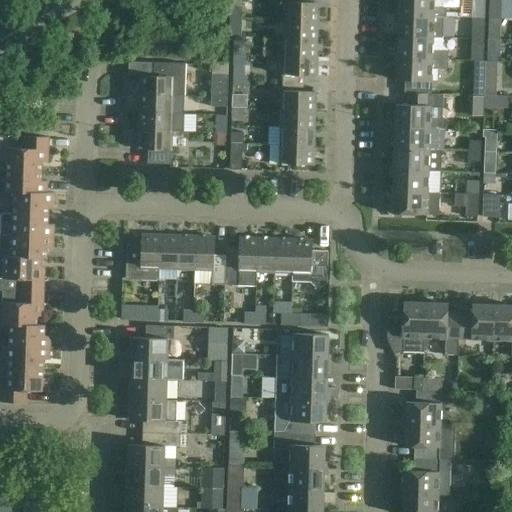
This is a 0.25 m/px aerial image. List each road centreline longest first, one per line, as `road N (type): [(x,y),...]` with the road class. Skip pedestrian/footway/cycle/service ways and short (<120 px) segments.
road 1 (residential): [(338,215),(82,207)]
road 2 (residential): [(369,511),(378,356),(368,328),(370,269)]
road 3 (residential): [(72,425),(82,207)]
road 4 (residential): [(338,215),(347,0)]
road 5 (residential): [(511,277),(370,269)]
road 6 (residential): [(82,207),(86,71)]
